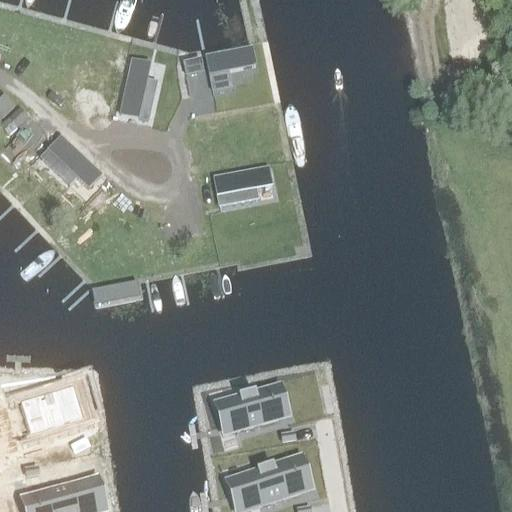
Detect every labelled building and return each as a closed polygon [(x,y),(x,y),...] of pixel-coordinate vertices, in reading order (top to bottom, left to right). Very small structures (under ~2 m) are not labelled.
[(251,52),(206,61),(212,94),(230,91),(227,75),(254,69),(251,52)] [(202,75),(199,63),(183,66),(186,78),(202,75)] [(147,124),(156,86),(146,84),(149,69),(131,65),(120,118),(147,124)] [(4,98),(0,101),(0,123),(15,110),(4,98)] [(0,128),(0,131),(8,139),(27,120),(18,111),(0,128)] [(31,163),(19,176),(36,191),(29,199),(54,219),(72,198),(31,163)] [(219,209),(257,202),(255,192),(271,189),(267,171),(214,181),(219,209)] [(86,210),(74,224),(91,238),(84,246),(109,267),(127,245),(86,210)] [(74,391),(18,407),(28,440),(84,423),(74,391)] [(233,436),(277,424),(268,393),(225,405),(233,436)] [(281,439),(282,446),(294,444),(293,437),(281,439)] [(24,470),(36,468),(35,460),(23,462),(24,470)] [(253,511),(300,497),(290,464),(236,482),(246,511),(253,511)] [(36,472),(24,474),(25,481),(37,479),(36,472)] [(93,511),(86,485),(32,500),(34,511),(93,511)]
